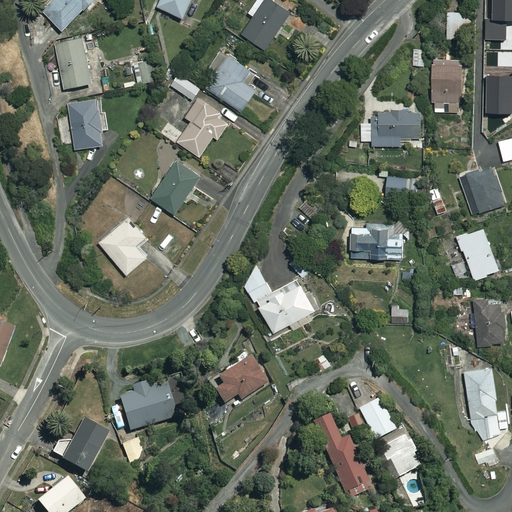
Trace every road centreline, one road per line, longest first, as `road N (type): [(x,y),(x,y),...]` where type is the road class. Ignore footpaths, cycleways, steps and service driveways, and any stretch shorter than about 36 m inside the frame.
road 1 (tertiary): [(399,0),(300,114),(213,268),(180,309),(123,333),(74,320)]
road 2 (residential): [(511,491),(497,506),(466,503),(396,398),(371,371),(350,369),(303,398),(206,511)]
road 3 (residential): [(0,461),(74,320)]
road 4 (tertiary): [(74,320),(37,282),(0,212)]
